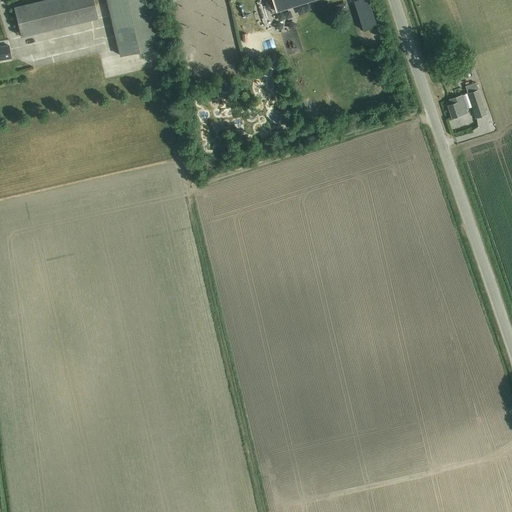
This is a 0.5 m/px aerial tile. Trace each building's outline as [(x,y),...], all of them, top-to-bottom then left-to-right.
[(93,0),(46,0),(14,8),(21,37),(98,18),(93,0)] [(148,0),(107,0),(120,56),(159,46),(148,0)] [(273,0),(277,11),(311,0),(273,0)] [(257,4),(264,28),(275,24),(268,1),(257,4)] [(376,40),(369,8),(363,9),(370,41),(376,40)] [(0,47),(0,60),(11,58),(9,46),(0,47)] [(451,104),(448,105),(452,118),(467,113),(466,109),(472,106),(476,118),(486,115),(478,90),(468,93),(449,100),(451,104)]
